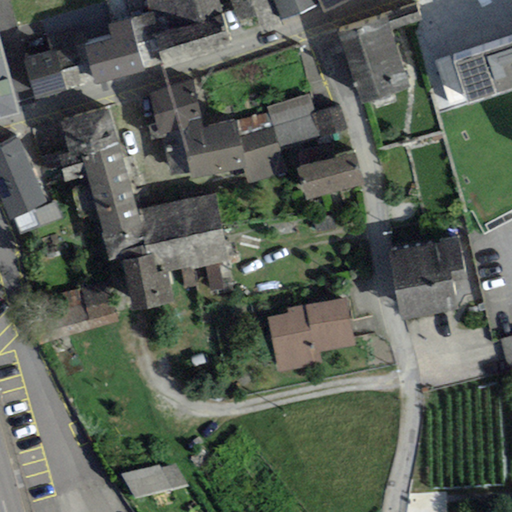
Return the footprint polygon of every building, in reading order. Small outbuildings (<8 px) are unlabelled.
[(216,0),(146,0),(150,14),(162,64),(163,69),(230,45),(216,0)] [(276,7),(273,0),(230,0),(240,21),(276,7)] [(317,0),(273,0),(276,7),(283,22),(320,5),(317,0)] [(323,13),(350,0),(317,0),(320,5),(323,13)] [(416,4),(386,13),(392,30),(422,21),(416,4)] [(392,30),(386,13),(337,29),(360,103),(410,87),(392,30)] [(162,64),(150,14),(131,18),(143,68),(162,64)] [(111,36),(84,43),(94,84),(144,72),(143,68),(131,18),(108,23),(111,36)] [(84,43),(24,58),(34,99),(94,84),(84,43)] [(511,45),(455,64),(469,105),(511,92),(511,45)] [(0,49),(0,119),(18,114),(0,49)] [(193,78),(149,94),(157,135),(179,132),(202,126),(193,78)] [(310,96),(269,106),(271,113),(275,128),(280,148),(320,137),(315,115),(310,96)] [(60,119),(69,152),(81,149),(119,139),(110,105),(60,119)] [(341,108),(315,115),(320,137),(347,130),(341,108)] [(271,113),(234,123),(238,137),(275,128),(271,113)] [(233,119),(202,126),(179,132),(192,181),(245,167),(249,185),(287,176),(280,148),(275,128),(238,137),(234,123),(233,119)] [(47,203),(18,139),(0,146),(0,197),(9,219),(47,203)] [(135,210),(119,139),(81,149),(88,177),(109,262),(121,258),(120,252),(144,247),(135,210)] [(88,177),(81,149),(69,152),(58,155),(65,183),(88,177)] [(362,186),(354,154),(297,168),(305,200),(362,186)] [(215,193),(135,210),(144,247),(146,257),(153,255),(157,273),(166,271),(180,269),(191,266),(204,264),(218,261),(227,259),(215,193)] [(62,220),(55,203),(35,211),(40,227),(62,220)] [(34,210),(14,220),(21,236),(40,227),(35,211),(34,210)] [(313,221),(317,236),(335,231),(331,216),(313,221)] [(458,238),(389,250),(401,321),(456,312),(450,273),(464,270),(458,238)] [(173,303),(166,271),(157,273),(153,255),(146,257),(144,247),(120,252),(121,258),(132,311),(173,303)] [(224,288),(218,261),(204,264),(210,291),(224,288)] [(196,285),(191,266),(180,269),(184,288),(196,285)] [(116,323),(104,280),(24,302),(36,345),(116,323)] [(321,366),(318,351),(355,345),(347,300),(287,310),(288,314),(268,317),(277,373),(321,366)] [(511,336),(500,339),(509,373),(511,372),(511,336)] [(160,465),(121,475),(135,499),(189,487),(176,465),(161,468),(160,465)]
